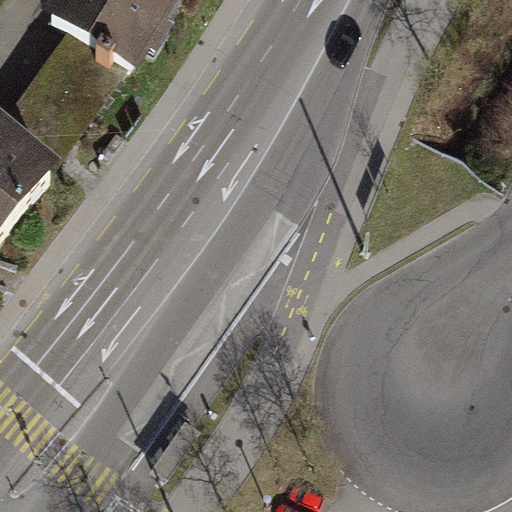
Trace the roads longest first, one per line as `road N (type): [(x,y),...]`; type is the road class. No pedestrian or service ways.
road 1 (primary): [(293,106),(125,356)]
road 2 (primary): [(60,511),(119,434),(125,356)]
road 3 (primary): [(125,356),(49,377),(0,434)]
